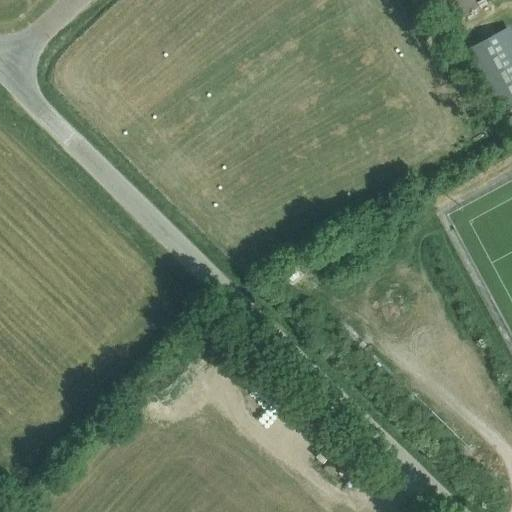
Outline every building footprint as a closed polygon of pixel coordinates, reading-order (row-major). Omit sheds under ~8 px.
[(472,0),(442,0),(454,20),(477,8),(472,0)] [(511,100),(511,41),(505,28),(469,47),(500,107),(511,100)] [(208,356),(219,345),(208,334),(197,345),(208,356)] [(173,364),(185,377),(205,359),(194,346),(173,364)] [(218,386),(235,392),(241,373),(225,367),(218,386)] [(226,402),(217,410),(234,430),(244,421),(226,402)] [(219,414),(212,421),(225,435),(232,429),(219,414)]
